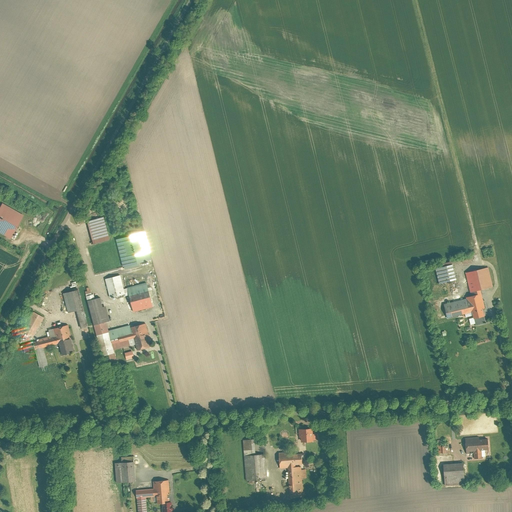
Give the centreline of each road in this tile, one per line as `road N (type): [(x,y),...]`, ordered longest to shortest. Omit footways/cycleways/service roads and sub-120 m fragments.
road 1 (residential): [(0,431),(511,397)]
road 2 (residential): [(191,0),(0,337)]
